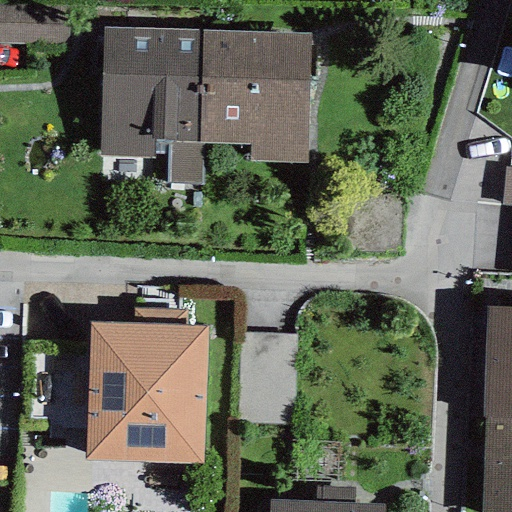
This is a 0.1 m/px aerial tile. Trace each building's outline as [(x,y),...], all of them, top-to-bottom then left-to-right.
[(0,4),(0,44),(69,45),(69,5),(0,4)] [(201,31),(102,28),(99,156),(167,158),(167,143),(198,143),(201,31)] [(310,34),(201,31),(198,143),(201,143),(250,145),(249,161),(306,163),(310,34)] [(202,184),(201,143),(198,143),(167,143),(167,158),(166,184),(202,184)] [(511,167),(503,167),(501,206),(511,206),(511,167)] [(511,306),(484,306),(481,416),(484,416),(511,417),(511,306)] [(130,326),(184,328),(184,311),(131,310),(130,326)] [(85,461),(201,464),(205,328),(184,328),(130,326),(90,325),(85,461)] [(298,334),(237,332),(234,423),(294,425),(298,334)] [(511,511),(511,417),(484,416),(480,511),(511,511)] [(313,502),(352,503),(353,487),(313,486),(313,502)] [(266,511),(384,511),(384,504),(352,503),(313,502),(266,501),(266,511)]
